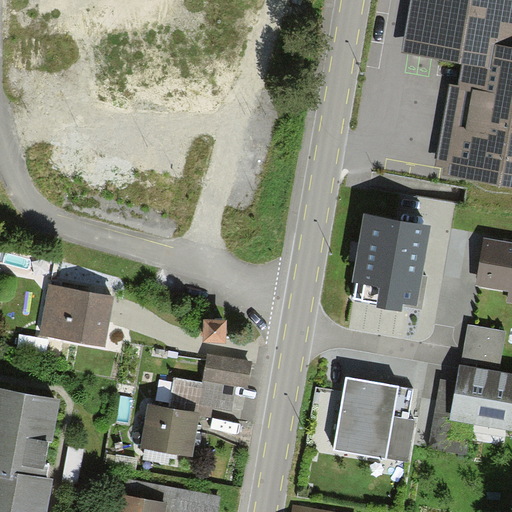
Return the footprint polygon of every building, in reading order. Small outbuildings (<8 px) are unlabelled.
[(511,0),(416,0),(408,49),(462,58),(443,177),(511,188),(511,0)] [(368,214),(353,298),(409,308),(424,224),(368,214)] [(511,246),(485,242),(478,283),(511,288),(511,246)] [(110,295),(47,288),(42,335),(105,342),(110,295)] [(222,314),(205,313),(205,328),(221,329),(222,314)] [(247,364),(206,355),(203,371),(244,379),(247,364)] [(511,370),(457,362),(454,382),(440,379),(429,446),(465,452),(467,434),(453,432),(456,410),(511,418),(511,370)] [(346,373),(333,448),(386,458),(399,383),(346,373)] [(54,389),(0,378),(0,511),(44,511),(54,464),(39,461),(54,389)] [(193,415),(146,409),(141,445),(188,452),(193,415)] [(213,511),(215,507),(127,490),(122,511),(213,511)]
